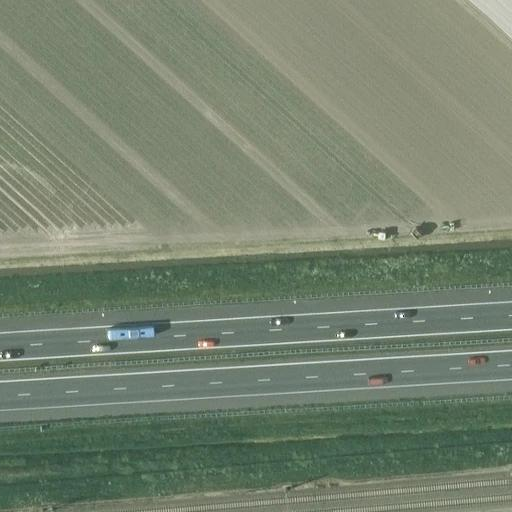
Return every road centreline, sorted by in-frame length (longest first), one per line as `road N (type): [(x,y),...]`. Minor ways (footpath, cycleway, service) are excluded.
road 1 (track): [(511,459),(0,505)]
road 2 (motorway): [(0,397),(511,366)]
road 3 (motorway): [(511,316),(0,347)]
